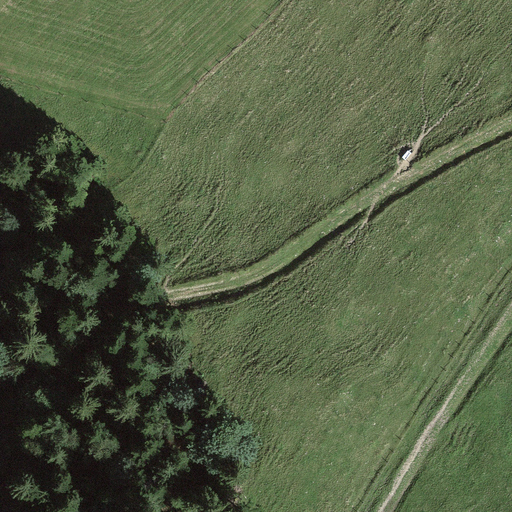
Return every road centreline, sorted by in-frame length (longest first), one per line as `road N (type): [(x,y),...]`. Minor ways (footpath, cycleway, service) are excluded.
road 1 (track): [(0,417),(91,327),(160,297),(256,275),(377,192),(511,120)]
road 2 (track): [(384,511),(511,319)]
